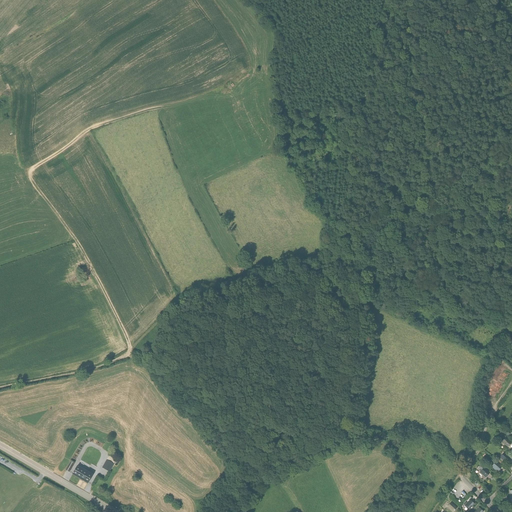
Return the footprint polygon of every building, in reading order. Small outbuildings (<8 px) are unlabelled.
[(511,442),(511,441),(506,437),(501,442),(507,448),(511,442)] [(510,457),(504,452),(500,457),(506,462),(510,457)] [(99,467),(106,471),(111,463),(104,459),(99,467)] [(67,461),(62,469),(66,472),(71,463),(67,461)] [(502,467),(496,462),(492,466),(498,472),(502,467)] [(75,465),(69,474),(85,483),(90,474),(75,465)] [(490,472),(484,467),(480,472),(486,477),(490,472)] [(470,499),(464,505),(469,509),(475,503),(470,499)] [(451,502),(447,507),(452,511),(453,511),(457,508),(451,502)]
